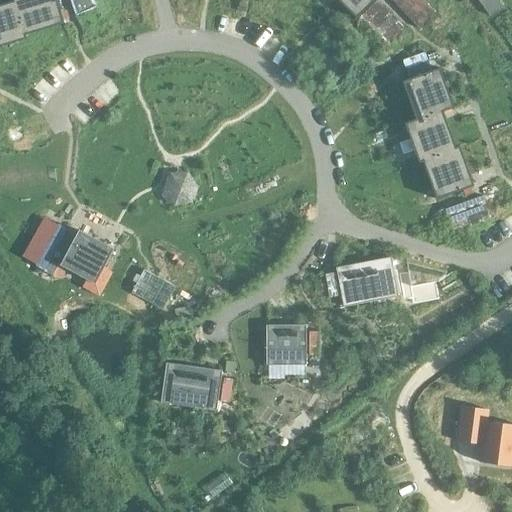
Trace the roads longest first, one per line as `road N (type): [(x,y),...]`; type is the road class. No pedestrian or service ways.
road 1 (residential): [(511,309),(416,380),(405,402),(404,425),(425,481),(439,505),(462,511)]
road 2 (residential): [(321,221),(322,154),(301,105),(241,50),(168,37)]
road 3 (residential): [(511,253),(485,270),(321,221)]
road 4 (residential): [(217,327),(282,280),(321,221)]
road 5 (residential): [(168,37),(99,68),(54,111)]
